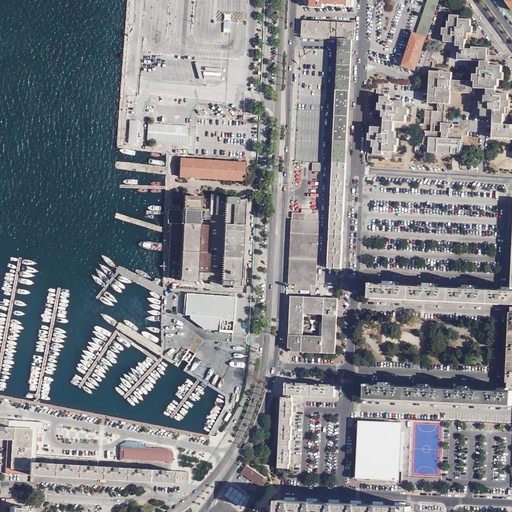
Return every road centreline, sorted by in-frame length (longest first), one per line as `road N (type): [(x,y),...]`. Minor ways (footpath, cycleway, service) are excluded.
road 1 (residential): [(352,305),(499,313),(496,375),(348,368)]
road 2 (secondary): [(275,365),(291,43)]
road 3 (secondary): [(281,43),(265,365)]
road 4 (residential): [(352,283),(324,276),(334,49),(301,43)]
road 5 (residential): [(358,271),(504,279),(510,179)]
road 6 (residential): [(0,406),(228,457)]
road 7 (residential): [(183,503),(39,496),(28,485),(0,485)]
road 8 (secondary): [(198,511),(243,448),(275,365)]
road 9 (residential): [(347,405),(511,411)]
road 10 (residential): [(356,170),(510,179)]
